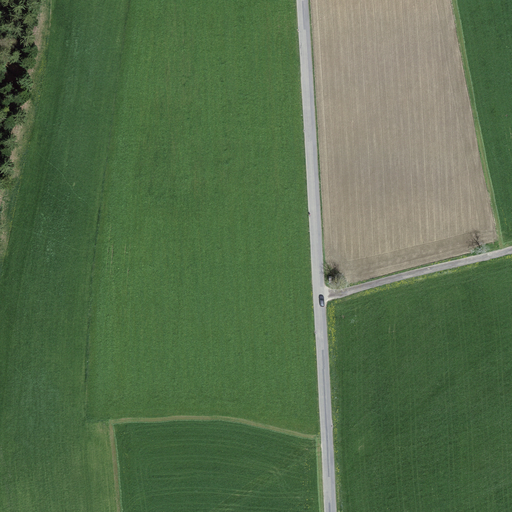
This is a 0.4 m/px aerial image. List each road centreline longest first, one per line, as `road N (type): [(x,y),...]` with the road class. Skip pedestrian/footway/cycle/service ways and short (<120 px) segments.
road 1 (unclassified): [(329,511),(301,0)]
road 2 (track): [(47,0),(0,235)]
